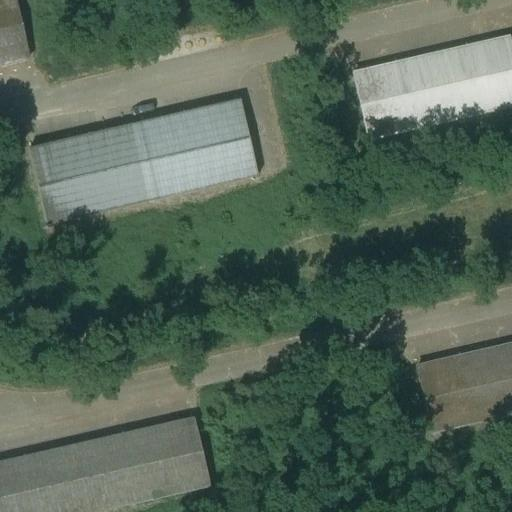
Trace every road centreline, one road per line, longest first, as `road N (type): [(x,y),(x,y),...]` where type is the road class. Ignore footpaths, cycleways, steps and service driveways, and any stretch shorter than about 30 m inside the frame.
road 1 (unclassified): [(0,112),(489,0)]
road 2 (unclassified): [(45,410),(511,296)]
